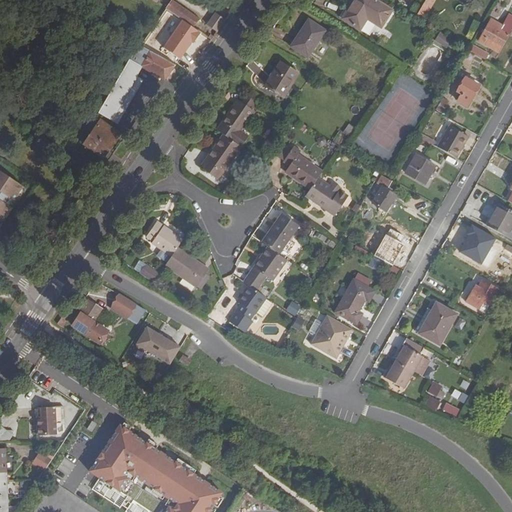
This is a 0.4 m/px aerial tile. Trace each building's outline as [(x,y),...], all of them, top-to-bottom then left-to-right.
[(199,19),(172,0),(166,8),(193,27),(199,19)] [(233,10),(239,0),(225,0),(223,3),(233,10)] [(376,0),(355,0),(343,18),(360,29),(367,18),(381,27),(392,10),(376,0)] [(436,0),(426,0),(416,17),(423,22),(436,0)] [(497,2),(492,13),(503,18),(508,8),(497,2)] [(208,24),(218,31),(225,21),(216,14),(208,24)] [(480,41),(499,52),(510,34),(502,30),(504,27),(492,20),(480,41)] [(309,21),(292,47),(308,57),(325,31),(309,21)] [(433,42),(445,51),(452,42),(439,33),(433,42)] [(470,50),(486,59),(489,54),(473,45),(470,50)] [(139,52),(136,50),(98,113),(117,123),(139,86),(142,79),(136,76),(141,66),(165,80),(175,66),(149,51),(148,50),(147,49),(145,52),(141,49),(139,52)] [(281,63),(266,86),(284,97),(298,74),(281,63)] [(466,78),(458,92),(460,93),(462,94),(459,99),(458,100),(458,101),(467,106),(479,86),(466,78)] [(142,79),(139,86),(155,95),(159,89),(142,79)] [(242,102),(252,109),(257,103),(246,95),(242,102)] [(442,98),(435,109),(442,113),(449,102),(442,98)] [(254,111),(252,109),(242,102),(239,100),(218,130),(224,135),(240,146),(248,135),(241,130),(254,111)] [(119,134),(101,121),(85,144),(103,157),(119,134)] [(343,133),(349,138),(356,128),(350,124),(343,133)] [(468,137),(450,126),(438,148),(456,158),(468,137)] [(436,142),(422,134),(420,138),(431,144),(434,146),(436,142)] [(240,146),(224,135),(202,167),(218,179),(241,147),(240,146)] [(428,148),(431,144),(420,138),(418,142),(428,148)] [(317,178),(322,172),(298,155),(300,153),(294,148),(284,162),(290,166),(286,171),(310,189),(317,178)] [(417,156),(407,173),(425,183),(435,167),(417,156)] [(0,224),(11,207),(8,205),(11,199),(13,200),(23,186),(0,171),(0,224)] [(378,176),(375,182),(383,187),(373,202),(386,211),(396,196),(387,190),(392,182),(379,174),(378,176)] [(331,185),(319,177),(306,195),(335,215),(349,196),(341,189),(343,187),(335,181),(331,185)] [(511,212),(500,205),(488,226),(511,240),(511,238),(511,212)] [(262,243),(269,248),(284,258),(294,245),(287,240),(298,225),(282,215),(262,243)] [(153,243),(172,257),(178,248),(184,240),(157,222),(147,236),(154,241),(153,243)] [(209,270),(178,248),(172,257),(166,265),(197,287),(209,270)] [(254,268),(267,277),(273,281),(287,261),(284,258),(269,248),(254,268)] [(497,261),(491,271),(498,275),(497,277),(506,283),(511,272),(511,259),(509,257),(504,265),(497,261)] [(154,282),(160,274),(146,265),(141,273),(154,282)] [(267,277),(254,268),(249,276),(261,285),(267,277)] [(261,285),(249,276),(245,282),(250,285),(257,290),(261,285)] [(354,281),(336,313),(357,324),(362,314),(358,312),(365,299),(369,302),(375,292),(354,281)] [(476,286),(467,302),(479,309),(484,301),(489,304),(498,290),(483,281),(479,287),(476,286)] [(257,290),(250,285),(238,302),(242,305),(229,322),(245,332),(246,333),(254,321),(251,320),(257,312),(267,298),(257,290)] [(113,306),(139,322),(146,310),(120,295),(113,306)] [(272,303),(266,299),(257,312),(259,314),(258,315),(262,318),(264,317),(266,314),(265,313),(272,303)] [(291,300),(285,309),(295,316),(301,306),(291,300)] [(102,310),(89,302),(72,327),(99,345),(108,332),(93,323),(97,317),(104,321),(108,314),(101,310),(102,310)] [(432,312),(420,333),(440,345),(457,315),(439,304),(434,313),(432,312)] [(336,358),(353,329),(328,315),(322,324),(316,335),(311,343),(336,358)] [(67,318),(63,316),(57,325),(64,329),(67,324),(64,323),(67,318)] [(322,324),(316,320),(310,330),(311,332),(316,335),(322,324)] [(184,336),(165,325),(161,333),(180,344),(184,336)] [(293,326),(287,336),(293,340),(299,330),(293,326)] [(172,365),(182,348),(148,327),(137,345),(137,348),(144,352),(147,350),(172,365)] [(430,360),(423,356),(420,354),(424,348),(407,339),(403,345),(405,346),(401,353),(397,361),(414,371),(422,376),(430,360)] [(468,355),(473,346),(468,344),(463,353),(468,355)] [(179,362),(187,366),(190,361),(182,356),(179,362)] [(391,371),(389,371),(385,378),(404,388),(414,371),(397,361),(393,367),(391,371)] [(443,387),(434,382),(428,392),(437,397),(443,387)] [(465,402),(468,395),(454,390),(451,396),(465,402)] [(424,409),(435,413),(441,403),(431,397),(424,409)] [(441,412),(447,414),(450,407),(443,405),(441,412)] [(39,416),(39,435),(56,434),(55,423),(63,423),(62,407),(54,407),(41,408),(38,408),(38,414),(41,414),(41,416),(39,416)] [(450,415),(456,418),(458,412),(452,409),(450,415)] [(0,426),(0,439),(8,443),(13,433),(0,426)] [(91,472),(152,511),(211,511),(225,493),(121,426),(91,472)] [(42,468),(49,458),(37,449),(30,460),(42,468)] [(0,511),(8,511),(5,450),(0,450),(0,511)]
